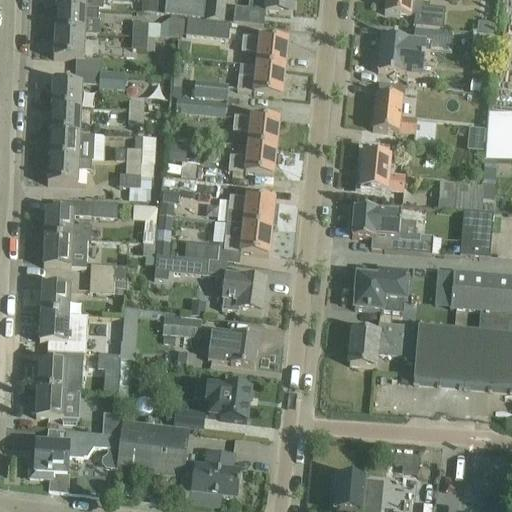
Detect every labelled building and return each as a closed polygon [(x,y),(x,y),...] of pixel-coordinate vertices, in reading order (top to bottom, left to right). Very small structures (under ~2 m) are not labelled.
[(102,0),(55,0),(55,10),(98,13),(98,12),(102,12),(103,11),(102,0)] [(165,0),(164,16),(178,18),(180,0),(165,0)] [(190,19),(191,0),(180,0),(178,18),(190,19)] [(191,0),(190,19),(203,21),(205,0),(191,0)] [(208,0),(206,23),(223,25),(225,0),(208,0)] [(290,17),(292,0),(248,0),(248,11),(234,9),(233,26),(261,29),(262,14),(290,17)] [(414,19),(413,29),(442,32),(445,12),(428,10),(429,6),(412,4),(411,0),(385,0),(384,16),(410,19),(410,18),(414,19)] [(84,37),(85,23),(98,24),(98,13),(55,10),(54,36),(84,37)] [(228,43),(229,27),(186,23),(185,38),(228,43)] [(146,41),(147,27),(133,26),(132,39),(132,40),(146,41)] [(452,35),(414,31),(413,42),(413,45),(430,47),(435,48),(434,54),(450,55),(452,35)] [(83,63),(84,37),(54,36),(53,62),(83,63)] [(380,57),(378,75),(391,76),(404,78),(422,79),(425,50),(430,50),(430,47),(413,45),(413,42),(408,42),(391,40),(381,39),(380,57)] [(146,41),(132,40),(131,52),(146,53),(146,41)] [(259,42),(242,40),(241,54),(257,56),(256,69),(284,72),(287,44),(259,41),(259,42)] [(472,65),(470,80),(485,82),(487,67),(472,65)] [(281,100),(284,72),(256,69),(255,81),(238,80),(236,94),(253,96),(253,97),(281,100)] [(99,88),(98,94),(115,95),(116,76),(99,75),(99,88)] [(52,86),(50,111),(97,113),(98,94),(99,88),(94,88),(95,82),(79,81),(79,87),(52,86)] [(172,89),(171,99),(180,99),(181,90),(172,89)] [(226,105),(228,92),(196,89),(195,102),(226,105)] [(402,100),(375,98),(372,133),(398,136),(398,135),(428,138),(427,147),(434,147),(434,148),(444,149),(445,141),(436,140),(437,126),(416,123),(416,122),(399,121),(402,100)] [(128,115),(143,116),(144,105),(144,103),(129,102),(128,115)] [(225,120),(226,107),(177,102),(175,115),(225,120)] [(97,113),(50,111),(49,137),(93,139),(93,138),(79,138),(81,113),(97,113)] [(143,128),(143,116),(128,115),(128,128),(143,128)] [(276,152),(279,124),(250,121),(234,120),(232,134),(249,136),(247,148),(276,152)] [(91,164),(93,139),(49,137),(48,162),(91,164)] [(171,148),(169,163),(185,165),(187,150),(171,148)] [(273,179),(276,152),(247,148),(246,161),(229,159),(228,174),(245,176),(273,179)] [(127,156),(126,168),(141,169),(141,157),(127,156)] [(387,179),(390,158),(363,156),(360,191),(386,194),(386,193),(403,195),(404,180),(387,179)] [(91,174),(91,164),(48,162),(47,188),(67,189),(77,189),(78,173),(91,174)] [(126,168),(126,178),(126,182),(140,183),(141,169),(126,168)] [(139,195),(140,183),(126,182),(126,178),(120,178),(119,191),(129,191),(129,194),(139,195)] [(164,194),(163,205),(175,206),(177,195),(164,194)] [(229,199),(227,214),(226,227),(271,231),(274,203),(246,200),(246,201),(229,199)] [(116,223),(117,208),(52,205),(52,215),(45,214),(44,243),(85,245),(90,244),(90,242),(91,242),(92,231),(88,227),(80,227),(77,229),(72,229),(72,219),(92,220),(92,222),(116,223)] [(156,225),(156,208),(134,208),(133,224),(156,225)] [(349,211),(348,231),(352,231),(351,241),(371,242),(375,243),(375,238),(387,239),(386,254),(395,255),(396,243),(398,243),(399,240),(401,216),(377,214),(377,213),(374,213),(349,211)] [(459,259),(489,261),(493,217),(463,214),(459,259)] [(268,259),(271,231),(226,227),(225,239),(223,254),(240,255),(240,256),(268,259)] [(396,243),(395,255),(430,257),(431,252),(432,247),(432,240),(420,239),(419,245),(398,243),(396,243)] [(84,255),(85,245),(44,243),(43,270),(78,271),(79,255),(84,255)] [(186,246),(184,262),(208,264),(217,265),(218,250),(186,246)] [(155,269),(153,283),(167,284),(168,276),(207,280),(208,264),(184,262),(169,260),(156,259),(156,261),(155,269)] [(145,260),(144,268),(155,269),(156,261),(145,260)] [(126,284),(127,271),(90,269),(89,282),(126,284)] [(355,298),(354,313),(381,315),(402,317),(406,275),(377,272),(376,281),(357,279),(355,298)] [(436,275),(436,285),(452,286),(450,312),(506,316),(505,337),(511,337),(511,280),(499,279),(453,276),(452,276),(436,275)] [(265,283),(241,280),(226,278),(222,310),(261,315),(265,283)] [(126,284),(89,282),(88,297),(125,299),(126,287),(126,284)] [(68,319),(70,291),(42,290),(40,318),(84,320),(68,319)] [(84,320),(40,318),(39,345),(67,347),(68,332),(83,332),(84,320)] [(199,342),(201,323),(164,319),(162,338),(199,342)] [(352,335),(349,368),(369,370),(375,371),(376,357),(414,360),(411,386),(444,389),(500,394),(511,395),(511,337),(505,337),(478,334),(478,336),(378,327),(377,337),(372,337),(352,335)] [(254,370),(258,339),(234,336),(211,333),(207,363),(230,366),(230,367),(254,370)] [(86,358),(107,359),(108,346),(86,345),(86,358)] [(107,359),(86,358),(85,372),(107,373),(107,359)] [(37,381),(37,393),(77,395),(77,382),(65,382),(66,367),(38,365),(38,369),(33,369),(32,381),(37,381)] [(223,391),(207,389),(206,400),(211,400),(208,420),(220,421),(219,423),(246,426),(250,394),(223,391)] [(77,395),(37,393),(36,407),(31,407),(30,418),(35,419),(35,421),(75,423),(76,408),(77,395)] [(202,433),(204,417),(175,414),(173,430),(189,432),(202,433)] [(101,440),(109,441),(109,440),(119,441),(122,426),(122,425),(116,425),(117,418),(102,417),(101,440)] [(188,433),(122,425),(122,426),(119,441),(118,453),(116,473),(182,481),(188,433)] [(51,477),(66,478),(67,461),(83,462),(83,460),(87,460),(93,451),(118,453),(119,441),(109,440),(109,441),(101,440),(47,433),(46,447),(36,447),(35,459),(30,459),(29,481),(51,482),(51,477)] [(232,474),(234,458),(205,455),(203,471),(193,469),(190,496),(237,502),(240,475),(232,474)] [(407,458),(395,457),(394,468),(406,470),(407,458)] [(334,511),(379,511),(381,500),(378,500),(380,485),(364,484),(364,482),(337,480),(334,511)]
